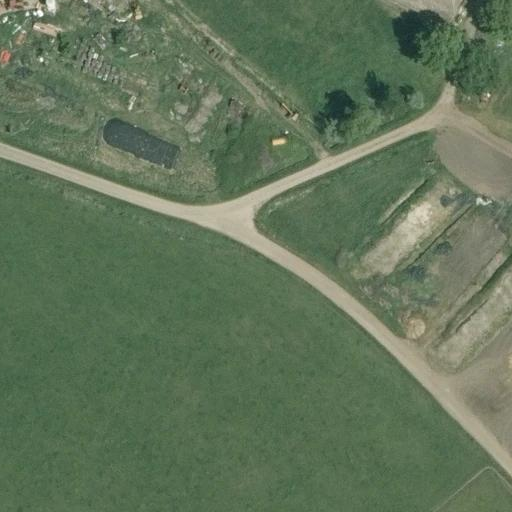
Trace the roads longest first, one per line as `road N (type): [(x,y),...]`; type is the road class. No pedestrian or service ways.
road 1 (unclassified): [(445,101),(413,128),(211,220),(0,150)]
road 2 (track): [(511,472),(354,310),(280,256),(211,220),(211,188)]
